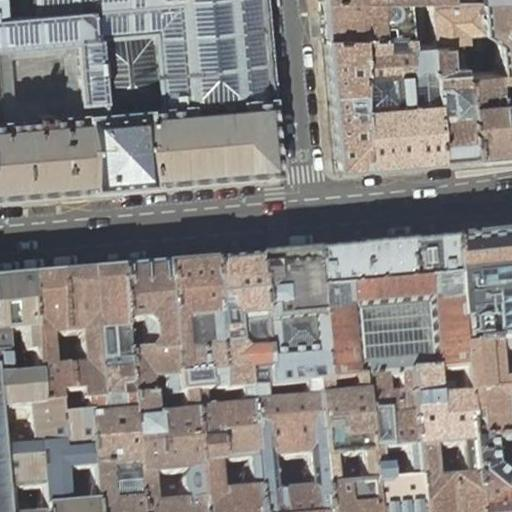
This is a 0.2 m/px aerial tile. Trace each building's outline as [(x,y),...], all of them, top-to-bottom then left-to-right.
[(0,0),(0,45),(71,40),(76,100),(77,113),(56,115),(54,115),(47,116),(46,113),(31,114),(32,117),(12,119),(0,119),(0,195),(27,193),(88,188),(120,186),(152,183),(152,182),(276,171),(269,90),(270,90),(269,81),(269,78),(268,78),(267,66),(268,66),(268,60),(267,61),(265,49),(267,49),(266,43),(265,43),(264,31),(265,31),(265,25),(263,25),(262,13),(264,13),(263,7),(262,7),(260,0),(0,0)] [(404,0),(318,0),(320,18),(322,37),(357,36),(379,35),(378,22),(387,21),(389,35),(408,36),(404,0)] [(404,0),(408,36),(408,45),(426,44),(457,41),(486,38),(482,0),(404,0)] [(511,0),(482,0),(486,38),(457,41),(457,42),(469,42),(470,59),(458,60),(459,64),(460,73),(463,73),(511,68),(511,0)] [(379,35),(381,35),(389,35),(387,21),(378,22),(379,35)] [(429,79),(426,44),(408,45),(382,48),(381,35),(379,35),(357,36),(357,76),(386,73),(389,103),(406,101),(404,81),(429,79)] [(382,48),(408,45),(408,36),(389,35),(381,35),(382,48)] [(346,165),(359,163),(357,114),(357,111),(357,106),(357,98),(357,76),(357,36),(322,37),(325,68),(330,132),(333,166),(346,165)] [(457,42),(457,41),(426,44),(429,79),(430,99),(435,157),(452,155),(470,154),(466,107),(464,87),(463,73),(460,73),(459,64),(458,60),(458,49),(457,42)] [(458,49),(458,60),(470,59),(469,42),(457,42),(458,49)] [(470,154),(511,150),(511,68),(463,73),(464,87),(466,107),(470,154)] [(430,99),(429,79),(404,81),(406,101),(430,99)] [(416,158),(435,157),(430,99),(406,101),(389,103),(357,106),(357,111),(357,114),(359,163),(378,162),(416,158)] [(511,238),(498,240),(447,244),(457,351),(490,348),(511,346),(511,238)] [(429,377),(447,376),(459,375),(457,351),(447,244),(378,250),(310,256),(315,322),(318,351),(321,387),(324,387),(350,384),(356,384),(380,381),(393,380),(403,380),(429,377)] [(315,322),(310,256),(281,259),(253,261),(259,327),(270,326),(306,323),(315,322)] [(230,263),(207,265),(218,394),(218,397),(220,396),(244,394),(258,393),(265,392),(263,375),(262,356),(261,352),(259,327),(253,261),(230,263)] [(209,394),(218,394),(207,265),(184,267),(160,269),(170,382),(172,398),(174,398),(185,397),(198,396),(201,395),(209,394)] [(137,272),(113,274),(118,327),(119,334),(121,357),(121,365),(125,402),(145,400),(146,400),(172,398),(170,382),(160,269),(137,272)] [(118,327),(113,274),(99,275),(84,276),(95,405),(125,402),(121,365),(121,357),(119,334),(118,327)] [(95,405),(84,276),(68,278),(53,279),(58,340),(73,339),(75,370),(61,371),(64,397),(65,407),(75,407),(79,406),(95,405)] [(58,340),(53,279),(38,280),(24,282),(28,336),(30,356),(32,378),(35,410),(52,409),(54,409),(65,407),(64,397),(61,371),(48,372),(45,341),(58,340)] [(35,410),(32,378),(30,356),(28,336),(24,282),(12,283),(0,283),(0,414),(2,414),(22,412),(35,410)] [(73,339),(58,340),(61,371),(75,370),(73,339)] [(61,371),(58,340),(45,341),(48,372),(61,371)] [(490,348),(457,351),(459,375),(461,398),(495,395),(494,383),(490,348)] [(312,388),(321,387),(318,351),(309,352),(273,355),(262,356),(263,375),(265,392),(297,389),(312,388)] [(461,398),(459,375),(447,376),(429,377),(403,380),(412,484),(413,484),(414,488),(415,511),(471,511),(469,483),(465,446),(461,401),(461,398)] [(412,484),(403,380),(393,380),(380,381),(356,384),(357,396),(357,397),(359,397),(365,458),(367,486),(369,511),(415,511),(414,488),(413,484),(412,484)] [(511,381),(494,383),(495,395),(511,394),(511,381)] [(357,396),(356,384),(350,384),(324,387),(321,387),(312,388),(313,400),(313,402),(318,463),(328,462),(337,461),(355,460),(365,458),(359,397),(357,397),(357,396)] [(322,511),(321,490),(318,463),(313,402),(313,400),(312,388),(297,389),(265,392),(258,393),(244,394),(245,407),(245,409),(250,463),(253,492),(254,511),(322,511)] [(198,396),(185,397),(187,412),(195,511),(254,511),(253,492),(212,496),(210,467),(250,463),(245,409),(245,407),(244,394),(220,396),(218,397),(218,394),(209,394),(201,395),(198,396)] [(511,405),(511,394),(495,395),(461,398),(461,401),(465,446),(486,444),(502,443),(511,441),(511,420),(500,421),(498,407),(511,405)] [(145,400),(125,402),(126,415),(131,471),(134,504),(134,511),(195,511),(187,412),(185,397),(174,398),(172,398),(146,400),(145,400)] [(126,415),(125,402),(95,405),(79,406),(80,417),(80,419),(85,472),(88,508),(88,511),(134,511),(134,504),(131,471),(126,415)] [(511,420),(511,405),(498,407),(500,421),(511,420)] [(38,511),(36,487),(33,452),(56,450),(53,420),(52,409),(35,410),(22,412),(2,414),(0,414),(0,511),(38,511)] [(88,511),(88,508),(85,472),(80,419),(80,417),(53,420),(56,450),(33,452),(36,487),(38,511),(88,511)] [(511,511),(511,481),(501,483),(488,472),(487,461),(511,458),(511,441),(502,443),(486,444),(465,446),(469,483),(471,511),(511,511)] [(369,511),(367,486),(365,458),(355,460),(337,461),(328,462),(318,463),(321,490),(322,511),(369,511)]
